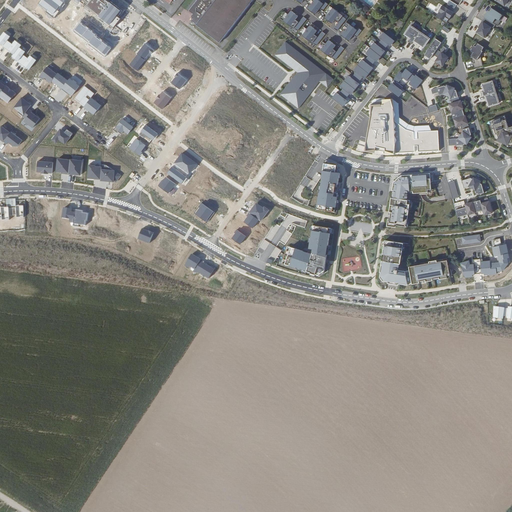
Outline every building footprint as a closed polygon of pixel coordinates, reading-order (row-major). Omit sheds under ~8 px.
[(38,0),(37,3),(45,9),(44,11),(52,17),(57,10),(56,9),(63,0),(75,0),(77,1),(77,0),(83,0),(86,2),(84,3),(83,6),(110,27),(117,18),(115,16),(119,10),(108,1),(107,2),(106,1),(106,0),(38,0)] [(191,21),(219,44),(253,0),(197,0),(188,11),(192,15),(195,16),(193,19),(191,21)] [(323,3),(319,0),(297,0),(301,3),(303,0),(305,0),(311,4),(307,8),(315,14),(319,8),(323,3)] [(325,1),(323,3),(319,8),(322,10),(328,4),(325,1)] [(329,5),(324,11),(328,14),(333,7),(329,5)] [(447,9),(441,5),(437,11),(438,12),(435,16),(445,23),(446,22),(447,23),(449,20),(448,19),(449,18),(449,19),(453,13),(449,11),(447,9)] [(340,13),(333,7),(328,14),(325,17),(332,23),(334,20),(340,13)] [(504,16),(489,7),(483,17),(481,21),(493,28),(495,25),(497,26),(504,16)] [(288,14),(283,21),(290,26),(295,19),(298,16),(290,11),(288,14)] [(279,18),(283,21),(288,14),(284,12),(279,18)] [(343,16),(340,13),(334,20),(338,23),(343,16)] [(346,19),(343,16),(338,23),(333,28),(336,30),(346,19)] [(306,19),(303,17),(299,22),(294,28),(297,31),(306,19)] [(79,18),(70,30),(86,42),(85,43),(101,56),(110,44),(106,41),(103,44),(95,37),(97,34),(91,29),(89,31),(81,24),(83,22),(79,18)] [(295,19),(290,26),(293,29),(294,28),(299,22),(295,19)] [(341,28),(344,31),(349,24),(346,21),(341,28)] [(344,31),(341,35),(348,40),(353,35),(357,30),(349,24),(344,31)] [(309,41),(314,34),(316,31),(309,25),(306,29),(302,35),(309,41)] [(302,35),(306,29),(303,26),(298,33),(302,35)] [(411,44),(413,42),(419,33),(410,27),(405,35),(410,39),(408,42),(411,44)] [(357,30),(353,35),(356,37),(361,30),(358,28),(357,30)] [(316,45),(325,34),(322,31),(317,37),(312,43),(316,45)] [(393,40),(383,32),(379,38),(381,40),(379,43),(385,48),(388,45),(389,46),(393,40)] [(429,39),(419,33),(413,42),(416,45),(417,43),(423,48),(429,39)] [(314,34),(309,41),(312,43),(317,37),(314,34)] [(7,48),(12,52),(17,45),(19,43),(14,39),(11,43),(7,48)] [(435,39),(429,47),(435,51),(441,43),(435,39)] [(320,50),(328,55),(333,49),(335,45),(328,40),(325,43),(320,50)] [(317,47),(320,50),(325,43),(322,41),(317,47)] [(333,79),(286,42),(275,55),(297,72),(280,94),(298,108),(319,81),(327,87),(333,79)] [(385,48),(379,43),(377,45),(374,43),(370,48),(379,56),(384,51),(383,50),(385,48)] [(483,48),(477,44),(475,47),(474,46),(471,51),(473,53),(471,55),(472,61),(474,61),(474,64),(473,64),(474,68),(482,66),(480,55),(482,51),(481,51),(483,48)] [(10,55),(16,59),(20,53),(21,53),(23,50),(17,45),(12,52),(10,55)] [(344,48),(340,46),(336,51),(331,58),(334,60),(344,48)] [(430,60),(435,51),(429,47),(424,55),(430,60)] [(379,56),(370,48),(365,54),(368,56),(366,59),(373,64),(379,56)] [(333,49),(328,55),(331,58),(336,51),(333,49)] [(15,60),(18,62),(24,55),(21,53),(20,53),(16,59),(15,60)] [(448,57),(441,53),(435,61),(442,66),(448,57)] [(27,68),(34,58),(29,54),(26,57),(27,57),(22,63),(27,68)] [(21,64),(22,63),(27,57),(26,57),(24,55),(18,62),(21,64)] [(373,64),(366,59),(364,61),(362,60),(358,65),(367,73),(372,67),(371,67),(373,64)] [(48,82),(50,80),(55,73),(45,65),(37,75),(41,78),(42,77),(48,82)] [(356,73),(353,75),(360,80),(362,78),(363,78),(367,73),(358,65),(353,71),(356,73)] [(402,77),(406,81),(411,74),(405,69),(401,73),(399,71),(393,79),(396,81),(397,83),(402,77)] [(59,88),(66,79),(56,71),(55,73),(50,80),(56,85),(59,88)] [(414,77),(411,74),(406,81),(409,83),(409,84),(415,89),(422,82),(415,76),(414,77)] [(358,83),(360,80),(353,75),(351,78),(348,76),(344,81),(354,89),(358,83)] [(70,94),(78,85),(74,82),(75,81),(71,78),(71,79),(68,77),(66,79),(59,88),(63,90),(64,89),(67,91),(70,94)] [(343,89),(340,92),(347,97),(349,94),(354,89),(344,81),(339,87),(343,89)] [(397,83),(396,81),(393,84),(392,84),(388,89),(398,97),(402,91),(400,89),(402,86),(397,83)] [(482,97),(484,96),(495,92),(492,82),(482,85),(484,91),(480,92),(482,97)] [(77,102),(78,100),(83,104),(89,96),(93,92),(83,84),(72,99),(77,102)] [(15,94),(6,86),(0,93),(0,100),(1,101),(3,100),(8,103),(15,94)] [(443,94),(447,96),(450,87),(446,86),(446,87),(444,86),(437,88),(439,96),(443,94)] [(454,89),(450,87),(447,96),(451,97),(451,100),(459,97),(457,91),(454,90),(454,89)] [(345,99),(347,97),(340,92),(338,94),(336,93),(332,98),(341,106),(346,100),(345,99)] [(499,103),(495,92),(484,96),(485,100),(487,99),(489,106),(499,103)] [(92,113),(94,111),(99,104),(89,96),(83,104),(82,105),(87,109),(88,109),(89,110),(92,113)] [(21,98),(14,108),(19,112),(17,114),(22,117),(28,110),(31,106),(21,98)] [(369,117),(364,151),(383,155),(439,152),(438,131),(432,130),(429,124),(415,125),(409,123),(399,117),(399,102),(393,98),(373,100),(369,105),(369,117)] [(449,105),(451,112),(462,109),(460,101),(449,105)] [(99,104),(94,111),(100,117),(99,119),(102,121),(109,112),(99,104)] [(427,107),(429,113),(438,110),(436,104),(427,107)] [(464,117),(462,109),(451,112),(453,120),(454,120),(464,117)] [(31,112),(28,110),(22,117),(25,120),(31,113),(31,112)] [(39,120),(31,113),(25,120),(24,122),(32,128),(39,120)] [(465,116),(464,117),(454,120),(456,127),(467,124),(465,116)] [(511,126),(508,128),(505,116),(491,120),(495,132),(493,133),(495,139),(510,146),(511,145),(511,126)] [(132,126),(121,118),(112,129),(115,132),(116,131),(117,129),(121,132),(122,130),(126,133),(132,126)] [(0,139),(3,142),(4,141),(11,132),(2,125),(0,127),(0,137),(1,138),(0,138),(0,139)] [(463,131),(460,135),(468,141),(471,137),(469,136),(470,135),(468,128),(462,130),(463,131)] [(59,130),(51,141),(55,144),(58,141),(64,146),(72,136),(66,131),(64,134),(59,130)] [(22,140),(11,131),(11,132),(4,141),(7,144),(8,142),(14,146),(18,146),(22,140)] [(466,144),(468,141),(460,135),(458,139),(456,139),(456,146),(464,145),(465,143),(466,144)] [(128,147),(138,155),(141,151),(140,151),(144,145),(135,138),(128,147)] [(309,154),(311,151),(304,147),(290,171),(300,177),(313,156),(309,154)] [(70,160),(58,159),(56,171),(61,172),(64,172),(64,174),(68,174),(70,160)] [(70,159),(70,160),(68,174),(73,175),(73,174),(76,174),(76,175),(80,175),(82,161),(70,159)] [(316,209),(334,212),(337,193),(338,187),(339,187),(339,183),(338,183),(339,178),(340,178),(340,173),(336,165),(325,160),(324,163),(321,179),(322,179),(319,192),(316,209)] [(53,162),(38,161),(37,171),(41,172),(41,173),(48,174),(48,172),(52,173),(53,162)] [(95,164),(89,164),(88,178),(100,179),(101,167),(94,167),(95,164)] [(101,165),(101,167),(100,179),(100,181),(116,182),(121,176),(106,165),(101,165)] [(267,175),(273,180),(277,175),(271,170),(267,175)] [(394,190),(393,198),(406,200),(407,191),(412,191),(412,193),(428,192),(427,189),(431,189),(430,173),(401,175),(393,182),(392,190),(394,190)] [(470,178),(461,180),(464,188),(469,187),(475,190),(477,195),(484,193),(482,184),(479,183),(480,181),(474,178),(473,179),(470,178)] [(458,198),(454,181),(448,183),(452,199),(458,198)] [(300,194),(309,198),(312,191),(303,187),(300,194)] [(257,203),(261,196),(256,193),(252,200),(257,203)] [(409,200),(406,200),(393,198),(391,197),(389,209),(391,209),(389,220),(388,220),(387,226),(395,227),(395,225),(405,227),(409,200)] [(487,198),(480,200),(483,211),(484,215),(492,213),(489,202),(488,202),(487,198)] [(475,213),(483,211),(480,200),(472,202),(475,213)] [(249,201),(243,211),(257,218),(262,209),(249,201)] [(457,218),(468,215),(465,204),(464,201),(460,202),(462,208),(455,210),(457,218)] [(472,202),(465,204),(468,215),(475,213),(472,202)] [(331,228),(313,226),(309,248),(313,249),(312,253),(312,254),(287,246),(282,263),(310,273),(315,275),(315,274),(318,275),(324,271),(327,255),(326,255),(327,245),(328,245),(331,228)] [(285,236),(282,234),(279,239),(285,243),(291,233),(288,231),(285,236)] [(479,234),(461,236),(463,244),(480,242),(479,234)] [(500,239),(492,240),(494,247),(492,247),(494,257),(498,256),(498,258),(499,263),(495,263),(490,263),(490,261),(480,262),(480,259),(473,260),(473,264),(470,265),(468,261),(460,263),(464,277),(472,277),(471,275),(484,273),(484,275),(496,274),(496,271),(502,271),(508,263),(507,258),(508,258),(506,244),(501,245),(500,239)] [(231,242),(226,240),(225,242),(237,248),(240,243),(232,240),(231,242)] [(406,283),(411,282),(409,271),(404,271),(397,270),(398,264),(400,264),(402,243),(385,241),(383,254),(385,254),(384,261),(382,261),(380,273),(382,273),(382,276),(385,281),(389,281),(389,284),(399,286),(400,284),(408,286),(406,283)] [(408,267),(409,271),(411,282),(411,285),(431,282),(431,279),(438,278),(439,280),(447,278),(446,274),(449,273),(447,261),(436,262),(436,261),(428,262),(429,264),(408,267)] [(504,308),(493,307),(492,318),(502,319),(503,316),(504,308)]
